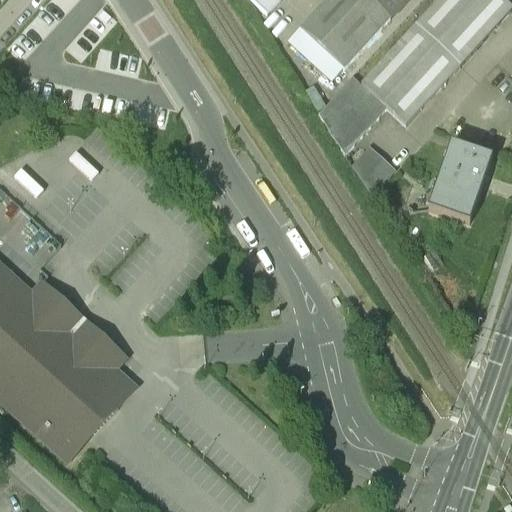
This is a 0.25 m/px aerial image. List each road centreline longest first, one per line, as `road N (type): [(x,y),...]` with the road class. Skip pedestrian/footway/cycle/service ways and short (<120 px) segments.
road 1 (unclassified): [(133,0),(205,112),(220,162),(274,238)]
road 2 (unclassified): [(324,344),(353,442),(458,494)]
road 3 (secondary): [(511,335),(458,494)]
